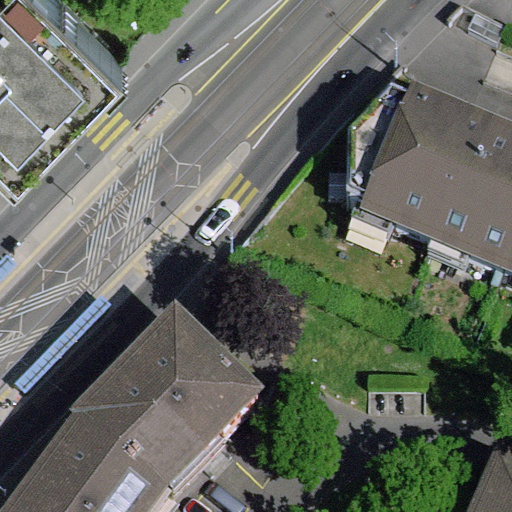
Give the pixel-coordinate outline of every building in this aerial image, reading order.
[(0,0),(0,147),(19,166),(125,59),(64,0),(0,0)] [(506,279),(511,265),(511,154),(395,105),(350,149),(350,212),(506,279)] [(80,432),(83,435),(166,504),(241,424),(255,410),(176,333),(80,432)] [(83,435),(26,511),(160,511),(166,504),(83,435)] [(485,511),(511,511),(511,478),(502,475),(485,511)]
